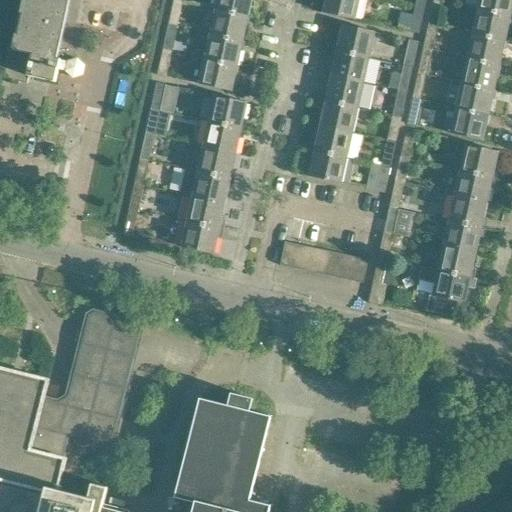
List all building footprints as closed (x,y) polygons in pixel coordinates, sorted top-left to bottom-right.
[(26,0),(15,50),(8,49),(1,79),(27,84),(29,77),(56,83),(59,72),(65,73),(74,80),(84,77),(86,66),(78,59),(68,62),(61,61),(54,59),(66,0),(26,0)] [(248,17),(251,0),(216,0),(215,9),(248,17)] [(354,21),(358,0),(324,0),(321,13),(354,21)] [(511,15),(511,9),(511,0),(479,0),(478,7),(511,15)] [(433,5),(429,23),(438,25),(442,7),(433,5)] [(505,40),(511,15),(478,7),(472,32),(505,40)] [(172,8),(168,25),(177,27),(181,10),(172,8)] [(242,42),(248,17),(215,9),(209,34),(242,42)] [(412,15),(408,33),(417,35),(421,17),(412,15)] [(341,26),(336,51),(368,59),(374,33),(341,26)] [(427,30),(424,48),(433,50),(436,32),(427,30)] [(500,65),(505,40),(472,32),(467,57),(500,65)] [(166,33),(162,50),(171,52),(175,35),(166,33)] [(237,67),(242,42),(209,34),(204,59),(237,67)] [(408,41),(404,58),(413,60),(417,43),(408,41)] [(363,84),(368,59),(336,51),(330,76),(363,84)] [(422,55),(418,73),(427,75),(431,57),(422,55)] [(494,90),(500,65),(467,57),(461,82),(494,90)] [(161,58),(157,75),(166,77),(170,60),(161,58)] [(231,92),(237,67),(204,59),(198,85),(231,92)] [(406,93),(411,68),(402,66),(396,91),(406,93)] [(357,109),(363,84),(330,76),(325,101),(357,109)] [(416,80),(413,98),(422,100),(426,82),(416,80)] [(489,115),(494,90),(461,82),(456,107),(489,115)] [(156,84),(152,101),(160,103),(164,86),(156,84)] [(396,91),(392,109),(402,111),(406,93),(396,91)] [(240,129),(245,103),(213,96),(207,122),(240,129)] [(352,134),(357,109),(325,101),(319,127),(352,134)] [(411,106),(407,124),(416,126),(420,108),(411,106)] [(483,140),(489,115),(456,107),(450,133),(483,140)] [(148,117),(144,134),(153,136),(157,119),(148,117)] [(234,154),(240,129),(207,122),(202,147),(234,154)] [(389,124),(385,141),(395,143),(398,126),(389,124)] [(346,159),(352,134),(319,127),(313,152),(346,159)] [(406,132),(402,150),(411,151),(415,134),(406,132)] [(148,161),(153,136),(144,134),(139,159),(148,161)] [(385,141),(381,159),(391,161),(395,143),(385,141)] [(493,178),(498,152),(466,145),(460,170),(493,178)] [(229,179),(234,154),(202,147),(196,171),(196,172),(229,179)] [(340,184),(346,159),(313,152),(308,177),(340,184)] [(399,165),(395,182),(404,184),(408,167),(399,165)] [(137,167),(133,184),(142,186),(146,169),(137,167)] [(223,204),(229,179),(196,172),(196,171),(185,168),(179,194),(191,196),(191,197),(223,204)] [(487,203),(493,178),(460,170),(454,195),(487,203)] [(378,174),(374,192),(383,194),(383,193),(387,176),(378,174)] [(392,195),(391,200),(400,202),(404,184),(395,182),(392,195)] [(133,184),(129,202),(138,204),(142,186),(133,184)] [(482,227),(487,203),(454,195),(449,220),(482,228),(482,227)] [(218,229),(223,204),(191,197),(185,222),(218,229)] [(388,215),(384,232),(393,234),(397,217),(388,215)] [(126,218),(122,235),(131,237),(131,236),(135,220),(126,218)] [(449,220),(443,245),(476,253),(479,237),(483,238),(485,228),(482,227),(482,228),(449,220)] [(212,255),(218,229),(185,222),(179,248),(212,255)] [(384,232),(380,250),(389,252),(393,234),(384,232)] [(290,269),(295,245),(284,242),(278,266),(290,269)] [(302,271),(307,247),(295,245),(290,269),(302,271)] [(470,278),(476,253),(443,245),(438,271),(470,278)] [(314,274),(319,250),(307,247),(302,271),(314,274)] [(436,264),(435,249),(424,249),(424,264),(436,264)] [(325,277),(331,252),(319,250),(314,274),(325,277)] [(337,279),(343,255),(331,252),(325,277),(337,279)] [(349,282),(354,258),(343,255),(337,279),(349,282)] [(366,260),(354,258),(349,282),(361,284),(366,260)] [(377,265),(369,302),(381,305),(385,286),(382,285),(386,267),(377,265)] [(474,279),(470,278),(438,271),(422,267),(419,279),(435,282),(432,296),(465,304),(468,288),(470,288),(472,287),(474,279)] [(116,511),(102,508),(108,487),(90,483),(85,502),(57,495),(55,492),(70,434),(73,432),(85,435),(84,437),(108,443),(120,396),(117,396),(125,364),(85,354),(72,403),(44,396),(47,381),(0,369),(0,511),(116,511)] [(268,511),(270,506),(249,501),(270,417),(249,412),(252,399),(230,394),(227,406),(199,399),(174,498),(194,503),(191,511),(268,511)]
